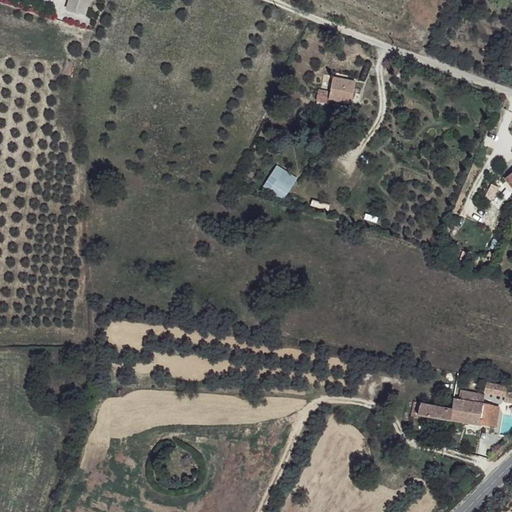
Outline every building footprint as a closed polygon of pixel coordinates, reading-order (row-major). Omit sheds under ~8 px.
[(355,81),(331,77),(328,99),(350,102),(355,81)] [(274,164),(262,188),(284,199),(296,175),(274,164)] [(511,165),(501,175),(510,188),(511,186),(511,165)] [(507,386),(487,382),(485,392),(505,396),(506,392),(507,386)] [(485,392),(461,391),(459,400),(483,404),(485,392)] [(459,400),(455,398),(454,407),(453,419),(480,425),(483,404),(459,400)] [(454,407),(415,400),(410,417),(418,418),(420,413),(453,419),(454,407)] [(500,406),(483,404),(480,425),(497,428),(500,406)]
